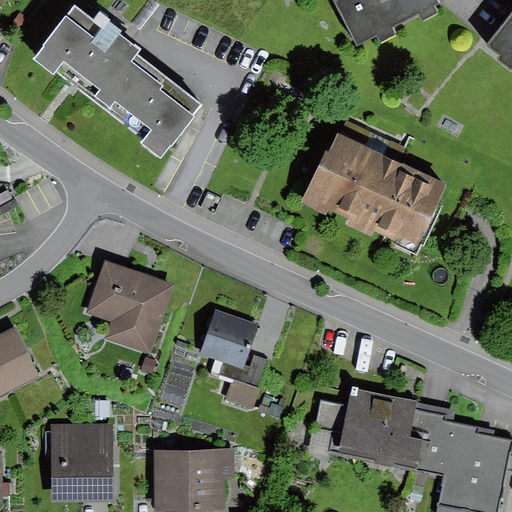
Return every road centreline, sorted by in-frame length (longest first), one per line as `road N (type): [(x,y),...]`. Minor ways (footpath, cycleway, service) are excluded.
road 1 (residential): [(93,188),(511,383)]
road 2 (residential): [(93,188),(43,264),(0,290)]
